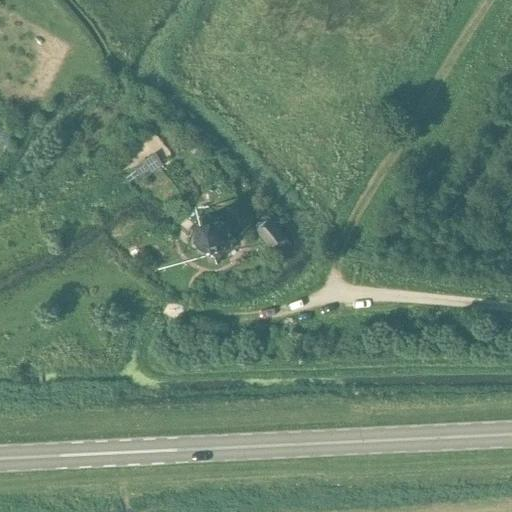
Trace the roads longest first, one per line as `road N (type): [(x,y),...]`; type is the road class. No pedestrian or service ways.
road 1 (primary): [(511,435),(0,459)]
road 2 (unclassified): [(511,307),(344,294),(258,317),(197,317)]
